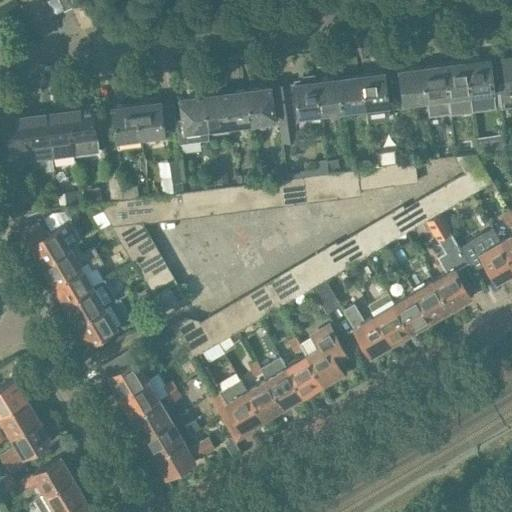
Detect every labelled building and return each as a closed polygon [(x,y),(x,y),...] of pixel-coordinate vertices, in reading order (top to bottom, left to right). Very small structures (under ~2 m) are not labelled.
[(468,58),(467,59),(471,92),(473,108),(495,105),(493,89),(489,56),(481,57),(480,51),(467,52),(468,58)] [(511,52),(503,54),(506,81),(498,82),(501,107),(511,105),(511,52)] [(449,95),(471,92),(467,59),(445,61),(449,95)] [(451,109),(449,95),(445,61),(422,64),(427,97),(429,112),(451,109)] [(404,100),(427,97),(422,64),(400,67),(404,100)] [(384,69),(361,72),(365,105),(388,102),(384,69)] [(343,107),(365,105),(361,72),(339,75),(343,107)] [(298,113),(321,110),(317,78),(315,78),(314,73),(302,74),(303,80),(294,81),(298,113)] [(317,78),(321,110),(343,107),(339,75),(317,78)] [(282,140),(298,138),(290,80),(275,81),(282,140)] [(271,84),(247,87),(252,120),(275,117),(271,84)] [(229,123),(252,120),(247,87),(225,90),(229,123)] [(203,92),(207,125),(229,123),(225,90),(203,92)] [(207,125),(203,92),(180,95),(183,116),(176,117),(179,141),(209,137),(207,125)] [(136,102),(140,134),(164,131),(160,99),(136,102)] [(75,153),(99,150),(92,102),(69,105),(75,153)] [(117,137),(140,134),(136,102),(113,105),(117,137)] [(75,153),(69,105),(47,108),(53,156),(75,153)] [(53,156),(47,108),(25,111),(31,159),(53,156)] [(0,131),(0,162),(8,161),(9,163),(31,160),(31,159),(25,111),(2,114),(4,131),(0,131)] [(398,143),(372,146),(374,163),(400,160),(398,143)] [(455,146),(456,153),(465,152),(464,145),(455,146)] [(453,154),(463,170),(492,179),(475,151),(465,152),(456,153),(453,154)] [(327,158),(328,169),(333,169),(340,168),(339,156),(327,158)] [(162,190),(183,187),(179,158),(158,161),(162,190)] [(414,158),(402,160),(405,181),(416,179),(414,158)] [(392,182),(405,181),(402,160),(400,160),(390,161),(392,182)] [(380,184),(392,182),(390,161),(389,162),(378,163),(380,184)] [(368,185),(380,184),(378,163),(373,164),(366,164),(368,185)] [(359,186),(368,185),(366,164),(356,166),(359,186)] [(356,166),(355,166),(345,167),(348,194),(359,192),(360,192),(359,186),(356,166)] [(337,195),(348,194),(345,167),(340,168),(333,169),(337,195)] [(282,168),(271,169),(272,176),(283,175),(282,168)] [(120,169),(107,170),(110,197),(125,195),(138,194),(137,183),(122,185),(120,169)] [(227,169),(216,170),(216,181),(228,180),(227,169)] [(325,196),(337,195),(333,169),(328,169),(322,170),(325,196)] [(314,198),(325,196),(322,170),(310,171),(314,198)] [(474,189),(492,179),(463,170),(453,176),(464,195),(474,189)] [(302,199),(314,198),(310,171),(299,173),(302,199)] [(291,201),(302,199),(299,173),(287,174),(291,201)] [(279,202),(291,201),(287,174),(276,176),(279,202)] [(268,204),(279,202),(276,176),(264,177),(268,204)] [(453,176),(443,182),(454,201),(464,195),(453,176)] [(256,205),(268,204),(264,177),(253,179),(256,205)] [(245,207),(256,205),(253,179),(241,180),(245,207)] [(233,208),(245,207),(241,180),(237,181),(235,181),(230,182),(233,208)] [(222,209),(233,208),(230,182),(218,183),(222,209)] [(444,207),(454,201),(443,182),(433,188),(444,207)] [(218,183),(207,185),(210,211),(222,209),(218,183)] [(207,185),(195,186),(199,212),(210,211),(207,185)] [(88,187),(90,199),(101,197),(100,186),(88,187)] [(195,186),(184,188),(187,214),(199,212),(195,186)] [(58,191),(59,203),(80,200),(79,188),(58,191)] [(184,188),(174,189),(172,189),(176,215),(187,214),(184,188)] [(424,194),(434,213),(439,210),(440,209),(444,207),(433,188),(424,194)] [(176,215),(172,189),(161,191),(164,217),(176,215)] [(161,191),(149,192),(153,218),(164,217),(161,191)] [(57,192),(44,193),(46,205),(58,203),(57,192)] [(125,195),(110,197),(96,199),(109,221),(111,223),(140,219),(153,218),(149,192),(125,195)] [(430,215),(434,213),(424,194),(414,199),(425,218),(426,217),(430,215)] [(414,199),(409,202),(404,205),(415,224),(420,221),(425,218),(414,199)] [(415,224),(404,205),(402,202),(393,208),(405,230),(410,227),(415,224)] [(22,228),(29,241),(41,261),(70,244),(75,241),(80,237),(69,217),(68,218),(59,204),(35,207),(41,217),(22,228)] [(511,223),(511,213),(508,207),(501,211),(509,225),(511,223)] [(21,208),(8,210),(17,224),(27,218),(21,208)] [(383,213),(396,235),(399,233),(405,230),(393,208),(383,213)] [(439,210),(434,213),(430,215),(426,217),(443,247),(456,239),(439,210)] [(389,239),(396,235),(383,213),(374,219),(386,241),(389,239)] [(148,233),(140,219),(111,223),(111,224),(121,241),(125,247),(148,233)] [(364,224),(377,246),(386,241),(374,219),(364,224)] [(368,252),(377,246),(364,224),(355,230),(368,252)] [(511,259),(511,228),(499,237),(511,259)] [(365,253),(368,252),(355,230),(345,235),(358,257),(365,253)] [(125,247),(131,257),(154,244),(148,233),(125,247)] [(473,238),(496,278),(511,268),(511,259),(499,237),(487,244),(481,234),(473,238)] [(349,263),(358,257),(345,235),(336,241),(349,263)] [(345,265),(349,263),(336,241),(335,239),(324,245),(338,269),(345,265)] [(70,244),(41,261),(53,281),(82,264),(87,261),(82,252),(75,241),(70,244)] [(160,254),(154,244),(131,257),(133,261),(137,268),(160,254)] [(88,260),(98,254),(99,254),(94,245),(82,252),(87,261),(88,260)] [(315,251),(329,275),(338,269),(324,245),(315,251)] [(324,277),(329,275),(315,251),(305,256),(319,280),(324,277)] [(440,258),(446,268),(433,275),(450,305),(471,293),(448,253),(440,258)] [(98,254),(88,260),(92,267),(103,261),(98,254)] [(166,264),(160,254),(137,268),(143,278),(166,264)] [(310,285),(317,282),(319,280),(305,256),(295,262),(309,286),(310,285)] [(306,288),(309,286),(295,262),(286,268),(300,292),(306,288)] [(82,264),(53,281),(64,301),(94,284),(82,264)] [(172,274),(166,264),(143,278),(145,281),(149,288),(172,274)] [(290,297),(300,292),(286,268),(276,273),(290,297)] [(280,303),(290,297),(276,273),(266,279),(280,303)] [(179,285),(172,274),(149,288),(156,299),(179,285)] [(430,317),(450,305),(433,275),(412,287),(430,317)] [(105,277),(94,284),(64,301),(76,320),(105,303),(111,300),(116,297),(105,277)] [(319,280),(317,282),(310,285),(325,311),(338,303),(324,277),(319,280)] [(277,305),(280,303),(266,279),(257,285),(270,309),(276,306),(277,305)] [(185,296),(179,285),(156,299),(162,310),(185,296)] [(265,312),(270,309),(257,285),(247,290),(261,314),(265,312)] [(430,317),(412,287),(392,299),(410,329),(430,317)] [(390,341),(410,329),(392,299),(386,289),(366,301),(372,311),(390,341)] [(258,316),(261,314),(247,290),(237,296),(251,320),(254,318),(258,316)] [(116,297),(111,300),(105,303),(76,320),(88,341),(131,315),(119,295),(116,297)] [(241,326),(251,320),(237,296),(227,302),(241,326)] [(352,300),(342,306),(369,352),(390,341),(372,311),(362,317),(352,300)] [(237,328),(241,326),(227,302),(218,307),(232,332),(237,328)] [(222,337),(232,332),(218,307),(208,313),(222,337)] [(185,313),(169,322),(189,357),(212,343),(198,319),(197,316),(185,313)] [(217,340),(222,337),(208,313),(198,319),(212,343),(217,340)] [(342,368),(335,357),(346,351),(329,323),(298,341),(302,347),(304,351),(322,380),(342,368)] [(302,347),(294,333),(286,338),(294,351),(302,347)] [(111,381),(118,393),(148,375),(141,364),(151,358),(146,349),(106,373),(111,381)] [(302,392),(322,380),(304,351),(284,362),(302,392)] [(302,392),(284,362),(279,354),(259,365),(262,371),(264,374),(282,404),(302,392)] [(259,365),(254,357),(247,361),(255,375),(262,371),(259,365)] [(244,386),(262,416),(282,404),(264,374),(244,386)] [(0,411),(27,395),(15,375),(0,383),(0,411)] [(159,396),(148,375),(118,393),(130,413),(159,396)] [(244,386),(238,376),(210,392),(238,440),(255,429),(251,422),(262,416),(244,386)] [(177,384),(173,377),(160,384),(165,392),(177,384)] [(165,392),(170,399),(182,392),(177,384),(165,392)] [(10,433),(39,416),(27,395),(0,411),(0,416),(1,418),(10,433)] [(130,413),(142,433),(171,416),(171,415),(159,396),(130,413)] [(51,436),(39,416),(10,433),(15,442),(0,450),(0,453),(11,471),(27,462),(22,453),(51,436)] [(183,436),(171,416),(142,433),(154,453),(183,436)] [(184,425),(189,433),(200,426),(195,419),(184,425)] [(183,436),(154,453),(165,474),(181,465),(182,466),(190,461),(189,459),(214,445),(207,434),(188,445),(183,436)] [(36,479),(43,491),(73,473),(61,453),(20,477),(25,485),(36,479)] [(10,472),(0,477),(0,491),(16,482),(10,472)] [(41,511),(52,511),(54,511),(85,493),(73,473),(43,491),(32,497),(41,511)] [(95,511),(85,493),(54,511),(52,511),(95,511)]
